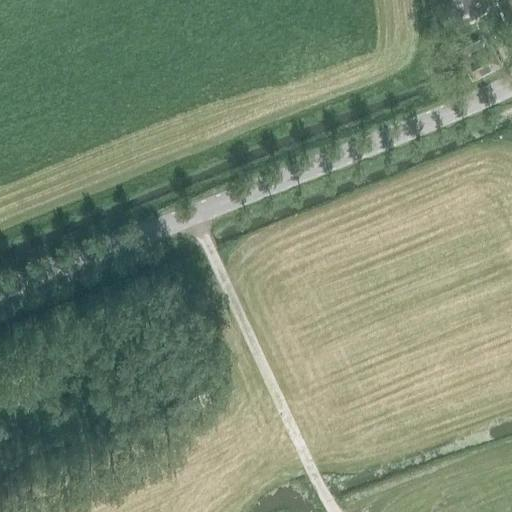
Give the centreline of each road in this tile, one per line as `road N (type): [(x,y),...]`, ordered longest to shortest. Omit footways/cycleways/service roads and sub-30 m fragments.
road 1 (tertiary): [(0,294),(511,84)]
road 2 (track): [(194,215),(333,511)]
